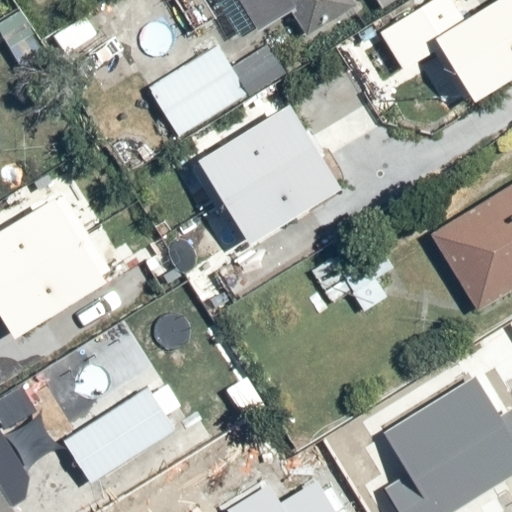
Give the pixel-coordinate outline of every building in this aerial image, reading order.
[(285,0),(308,36),(357,8),(353,0),(285,0)] [(448,0),(430,0),(378,32),(400,68),(438,45),(473,102),(511,78),(511,0),(496,0),(462,21),(448,0)] [(286,106),(196,162),(248,244),(338,188),(286,106)] [(511,185),(430,230),(479,311),(511,290),(511,185)] [(0,228),(0,319),(10,335),(102,278),(51,197),(0,228)] [(371,231),(309,268),(331,306),(354,292),(364,310),(391,294),(380,274),(393,267),(371,231)] [(188,414),(160,371),(59,436),(87,479),(188,414)] [(476,377),(383,433),(407,474),(384,487),(399,511),(453,511),(511,477),(511,407),(499,415),(476,377)] [(270,482),(225,508),(227,511),(335,511),(317,481),(282,502),(270,482)] [(13,511),(0,490),(0,511),(13,511)]
